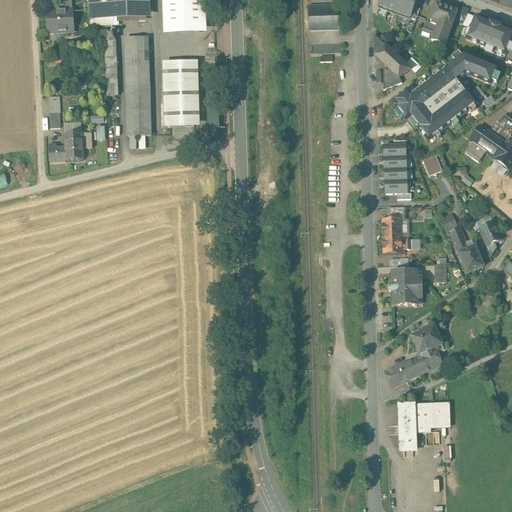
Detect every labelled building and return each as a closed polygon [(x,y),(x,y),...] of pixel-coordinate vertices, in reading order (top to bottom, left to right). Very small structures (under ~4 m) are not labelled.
[(64,14),(47,15),(47,31),(58,31),(58,34),(73,33),(73,32),(70,32),(70,24),(73,24),(71,0),(57,0),(58,6),(64,6),(64,14)] [(145,0),(88,0),(89,25),(119,24),(118,18),(147,17),(145,0)] [(208,33),(207,0),(165,0),(166,34),(208,33)] [(381,0),(373,0),(373,13),(377,14),(379,7),(381,0)] [(400,0),(381,0),(379,7),(387,10),(396,13),(400,0)] [(416,0),(400,0),(396,13),(402,16),(410,19),(416,0)] [(457,12),(436,5),(430,22),(432,22),(437,24),(438,24),(451,29),(457,12)] [(338,7),(308,8),(309,31),(339,30),(338,7)] [(387,10),(379,7),(377,14),(385,17),(387,10)] [(410,19),(402,16),(399,23),(407,26),(410,19)] [(510,32),(502,29),(502,27),(489,21),(488,23),(475,18),(466,40),(505,56),(511,39),(511,33),(510,32)] [(431,24),(426,22),(422,33),(421,35),(429,38),(430,35),(434,37),(438,24),(437,24),(436,26),(431,24)] [(451,29),(438,24),(434,37),(432,43),(444,47),(451,29)] [(149,36),(124,37),(126,88),(150,87),(149,36)] [(407,67),(374,36),(375,57),(387,68),(398,79),(402,77),(411,71),(407,67)] [(119,43),(103,44),(104,75),(120,74),(119,43)] [(496,70),(463,56),(447,68),(458,82),(466,75),(490,85),(496,70)] [(387,68),(375,57),(375,83),(385,90),(384,87),(383,82),(383,73),(386,73),(387,68)] [(201,60),(165,61),(166,127),(202,126),(201,60)] [(420,68),(412,61),(407,67),(411,71),(415,74),(420,68)] [(398,79),(387,68),(386,73),(383,73),(383,82),(384,87),(385,90),(402,84),(403,81),(402,77),(398,79)] [(447,68),(410,97),(406,92),(393,102),(397,107),(395,108),(406,122),(410,118),(418,129),(418,130),(428,143),(476,106),(466,92),(465,93),(456,83),(458,82),(447,68)] [(153,137),(150,87),(126,88),(128,139),(153,137)] [(59,98),(49,99),(50,114),(59,114),(60,114),(59,98)] [(59,114),(50,114),(50,130),(60,130),(60,120),(59,114)] [(217,115),(206,115),(207,130),(217,130),(217,115)] [(511,117),(508,115),(500,126),(497,123),(489,133),(480,127),(469,141),(472,143),(464,154),(478,164),(486,153),(495,159),(494,160),(508,171),(511,165),(511,117)] [(95,128),(95,141),(103,141),(102,128),(95,128)] [(82,135),(65,136),(65,149),(66,162),(66,163),(83,162),(83,150),(82,135)] [(92,135),(82,135),(83,150),(92,150),(92,135)] [(65,149),(57,150),(56,147),(49,148),(49,163),(66,162),(65,149)] [(405,147),(384,148),(384,160),(406,159),(405,147)] [(428,177),(442,172),(437,156),(422,161),(428,177)] [(406,159),(384,160),(385,172),(406,171),(406,159)] [(406,171),(385,172),(385,183),(407,183),(406,171)] [(13,173),(0,175),(0,187),(16,183),(13,173)] [(463,179),(470,186),(473,183),(466,176),(463,179)] [(407,183),(385,183),(386,196),(407,195),(407,183)] [(415,209),(403,209),(404,221),(416,221),(415,209)] [(401,221),(382,221),(383,242),(401,241),(401,221)] [(454,223),(444,228),(448,235),(457,231),(454,223)] [(493,224),(478,231),(491,258),(496,250),(494,245),(501,242),(493,224)] [(462,236),(452,240),(458,255),(468,250),(462,236)] [(401,241),(383,242),(383,255),(402,255),(402,251),(401,241)] [(410,241),(401,241),(402,251),(410,251),(410,241)] [(458,255),(466,275),(483,268),(474,248),(468,250),(458,255)] [(446,266),(434,266),(434,284),(446,284),(446,266)] [(416,273),(392,273),(393,287),(391,287),(391,294),(393,294),(393,307),(417,307),(417,300),(422,300),(421,280),(416,280),(416,273)] [(511,293),(510,290),(503,294),(510,308),(511,306),(511,293)] [(434,328),(412,339),(420,356),(434,349),(442,346),(434,328)] [(420,358),(408,364),(408,363),(385,374),(392,389),(442,366),(434,349),(420,356),(420,358)] [(414,405),(399,405),(400,443),(415,442),(414,405)] [(415,442),(400,443),(400,451),(416,451),(415,442)]
